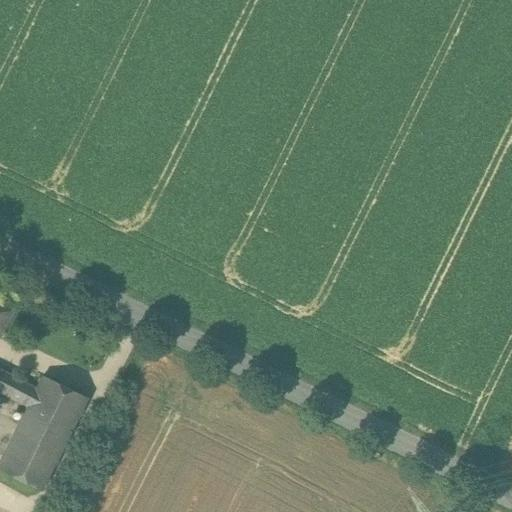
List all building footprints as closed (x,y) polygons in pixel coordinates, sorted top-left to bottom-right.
[(0,303),(0,334),(13,311),(0,303)] [(13,377),(0,370),(0,393),(4,396),(13,377)] [(26,407),(0,460),(0,471),(41,491),(87,398),(42,376),(26,407)] [(4,396),(2,401),(12,407),(15,401),(24,383),(13,377),(4,396)] [(35,389),(24,383),(15,401),(26,407),(35,389)]
